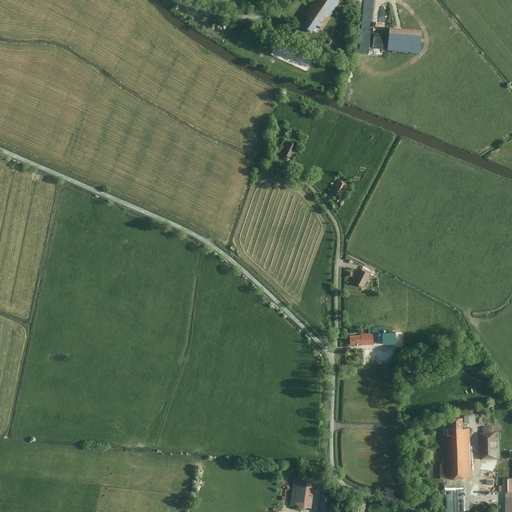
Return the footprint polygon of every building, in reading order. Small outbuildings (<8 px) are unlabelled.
[(345,0),(313,0),(308,8),(306,7),(304,9),(306,10),(303,14),(307,17),(301,26),(311,32),(315,26),(322,30),(339,4),(342,5),(345,0)] [(374,18),(380,20),(384,5),(378,4),(374,18)] [(369,54),(372,21),(363,20),(360,54),(369,54)] [(422,32),(390,28),(388,51),(419,54),(422,32)] [(294,145),(287,141),(281,155),(289,158),(291,153),(293,154),(295,150),(292,149),(294,145)] [(347,186),(338,181),(331,193),(341,198),(347,186)] [(359,269),(352,283),(362,288),(371,271),(363,267),(362,271),(359,269)] [(395,333),(382,333),(382,344),(396,343),(395,333)] [(349,335),(349,345),(372,344),(372,334),(349,335)] [(461,419),(449,419),(450,430),(462,430),(461,419)] [(472,477),(469,429),(462,430),(450,430),(446,431),(446,436),(444,436),(445,463),(439,464),(440,479),(472,477)] [(479,459),(499,458),(498,431),(478,432),(479,459)] [(488,477),(487,483),(496,485),(499,472),(486,470),(485,476),(488,477)] [(314,480),(293,477),(289,505),(310,508),(314,480)] [(511,511),(511,478),(502,479),(502,493),(505,493),(504,511),(511,511)] [(336,511),(330,511),(331,494),(320,493),(318,511),(336,511)]
